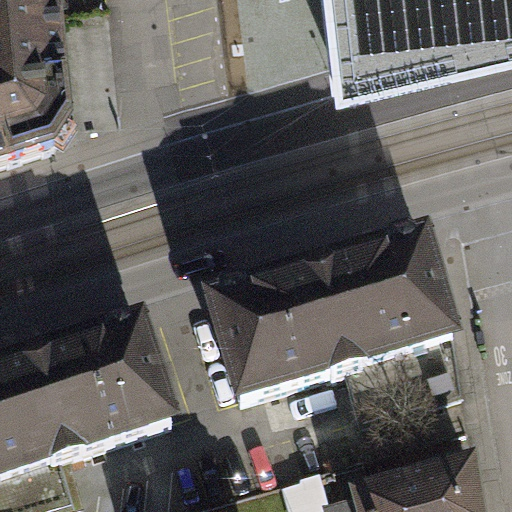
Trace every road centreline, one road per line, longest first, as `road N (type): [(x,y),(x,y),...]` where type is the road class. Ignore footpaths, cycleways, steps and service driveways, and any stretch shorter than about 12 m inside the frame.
road 1 (secondary): [(511,68),(245,143),(0,225)]
road 2 (secondary): [(0,337),(489,183)]
road 3 (residential): [(489,183),(511,313)]
